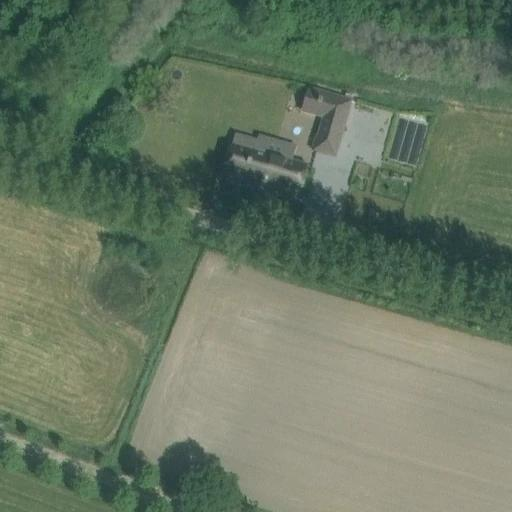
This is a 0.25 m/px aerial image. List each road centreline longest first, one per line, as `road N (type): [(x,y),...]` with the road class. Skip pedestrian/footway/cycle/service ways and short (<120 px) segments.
road 1 (unclassified): [(0,162),(511,310)]
road 2 (track): [(0,437),(195,511)]
